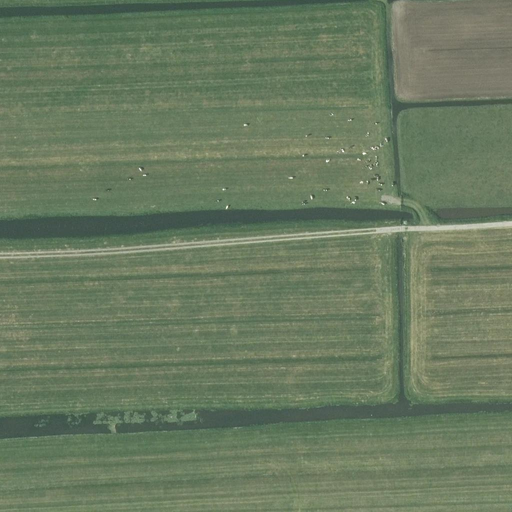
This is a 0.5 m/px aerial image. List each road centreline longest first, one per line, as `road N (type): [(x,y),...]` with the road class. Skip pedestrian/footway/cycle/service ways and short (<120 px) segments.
road 1 (track): [(0,253),(419,227)]
road 2 (track): [(419,227),(417,381)]
